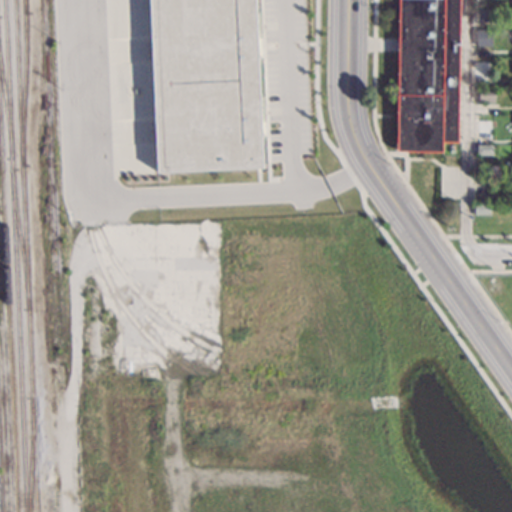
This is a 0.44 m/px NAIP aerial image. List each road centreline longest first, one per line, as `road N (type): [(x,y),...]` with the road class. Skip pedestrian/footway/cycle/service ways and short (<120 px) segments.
road 1 (secondary): [(511,373),(361,155)]
road 2 (secondary): [(361,155),(346,103),(346,0)]
